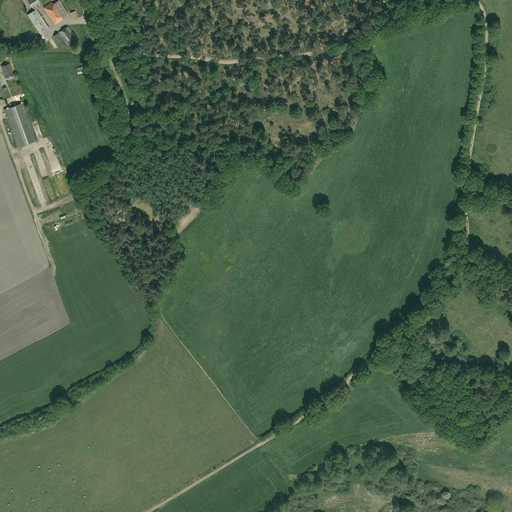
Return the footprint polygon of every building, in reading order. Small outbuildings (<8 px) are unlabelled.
[(39,0),(28,0),(32,6),(35,10),(33,11),(27,15),(40,34),(49,28),(37,11),(36,9),(39,7),(36,3),(40,1),(39,0)] [(59,0),(58,0),(53,4),(52,2),(43,8),(55,25),(63,19),(62,17),(63,16),(68,13),(59,0)] [(78,18),(76,11),(70,13),(73,20),(78,18)] [(69,26),(53,36),(58,45),(64,41),(67,45),(78,39),(73,32),(72,32),(69,26)] [(5,78),(10,77),(13,76),(10,63),(1,66),(5,78)] [(78,74),(85,72),(84,66),(76,68),(78,74)] [(23,102),(4,109),(17,147),(37,140),(23,102)]
